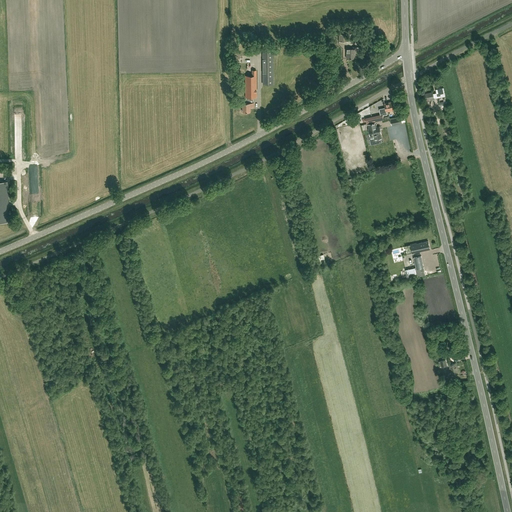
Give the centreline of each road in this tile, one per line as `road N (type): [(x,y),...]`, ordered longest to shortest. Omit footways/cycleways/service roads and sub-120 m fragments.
road 1 (unclassified): [(0,277),(201,189),(408,79)]
road 2 (unclassified): [(0,251),(197,166),(406,51)]
road 3 (tertiary): [(507,511),(408,79)]
